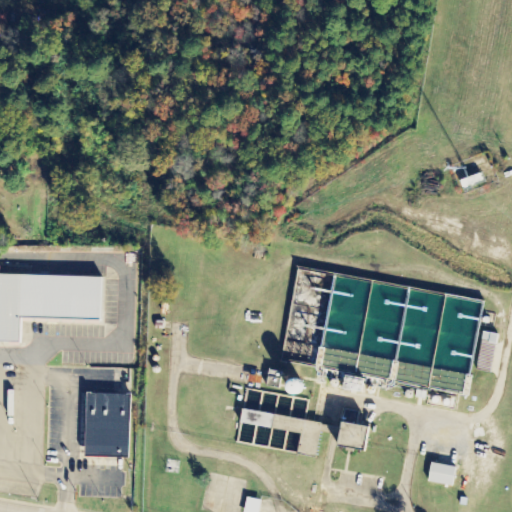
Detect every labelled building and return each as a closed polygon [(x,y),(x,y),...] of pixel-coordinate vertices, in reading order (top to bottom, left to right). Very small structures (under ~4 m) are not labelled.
[(0,344),(18,345),(19,319),(100,322),(101,277),(0,274),(0,344)] [(329,387),(366,396),(370,381),(347,376),(332,372),(329,387)] [(315,381),(288,381),(288,395),(315,396),(315,381)] [(91,394),(90,458),(134,459),(135,395),(91,394)] [(325,423),(245,411),(243,425),(287,431),(283,453),(320,459),(325,423)] [(359,425),(361,414),(347,411),(340,448),(372,453),(376,428),(359,425)] [(430,483),(455,488),(459,469),(434,464),(430,483)] [(246,511),(262,511),(264,501),(249,499),(246,511)]
